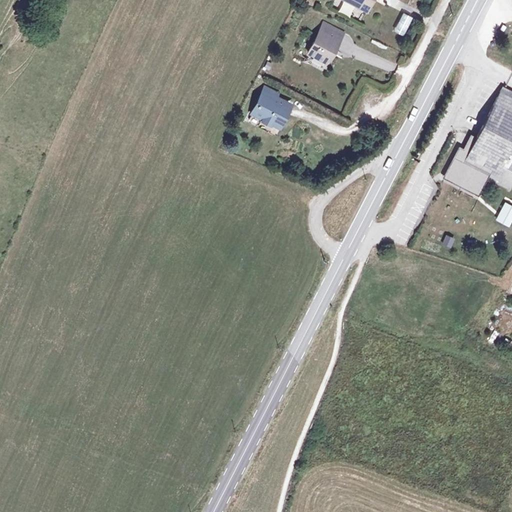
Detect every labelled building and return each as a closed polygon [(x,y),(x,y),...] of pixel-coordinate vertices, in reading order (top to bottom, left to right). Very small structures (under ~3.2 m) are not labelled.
[(346,0),(365,9),(369,0),(346,0)] [(404,36),(414,17),(403,12),(394,31),(404,36)] [(318,30),(320,31),(308,53),(326,62),(332,49),(335,50),(340,40),(343,33),(327,25),(322,22),(318,30)] [(278,95),(265,88),(253,113),(264,119),(262,121),(271,125),(272,123),(279,126),(290,105),(276,98),(278,95)] [(511,93),(502,89),(468,153),(459,149),(445,177),(477,194),(487,175),(509,186),(511,180),(511,93)] [(511,217),(511,207),(505,204),(497,219),(508,225),(511,217)] [(455,239),(446,235),(442,245),(451,248),(455,239)]
